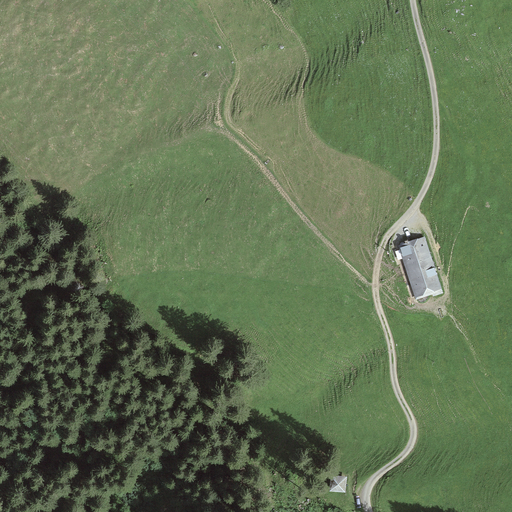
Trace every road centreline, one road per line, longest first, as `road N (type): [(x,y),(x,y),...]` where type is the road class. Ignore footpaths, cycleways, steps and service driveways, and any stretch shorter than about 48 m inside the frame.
road 1 (track): [(369,511),(368,483),(412,440),(375,284),(394,227)]
road 2 (track): [(394,227),(422,193),(437,130),(417,0)]
